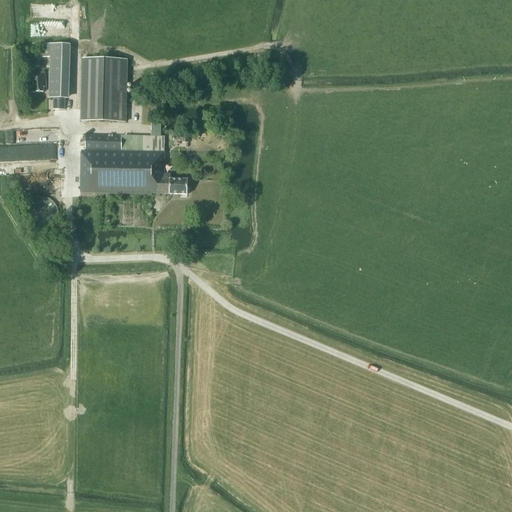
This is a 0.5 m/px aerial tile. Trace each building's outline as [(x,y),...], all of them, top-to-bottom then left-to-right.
[(68,97),(72,97),(72,42),(44,42),(44,56),(52,56),(51,98),(55,98),(55,108),(68,109),(68,97)] [(82,59),(80,121),(126,122),(127,60),(82,59)] [(45,74),(44,74),(44,69),(35,69),(35,74),(30,75),(31,82),(28,83),(29,94),(44,93),(44,89),(46,88),(45,74)] [(182,143),(188,143),(189,135),(174,134),(173,141),(182,141),(182,143)] [(188,196),(188,181),(170,181),(170,175),(164,175),(165,138),(86,136),(85,152),(82,152),(81,194),(152,196),(152,195),(169,195),(169,196),(188,196)] [(38,223),(43,224),(49,222),(54,219),(56,213),(57,207),(55,202),(51,198),(46,196),(40,196),(35,198),(31,201),(29,206),(29,211),(30,216),(33,220),(38,223)]
